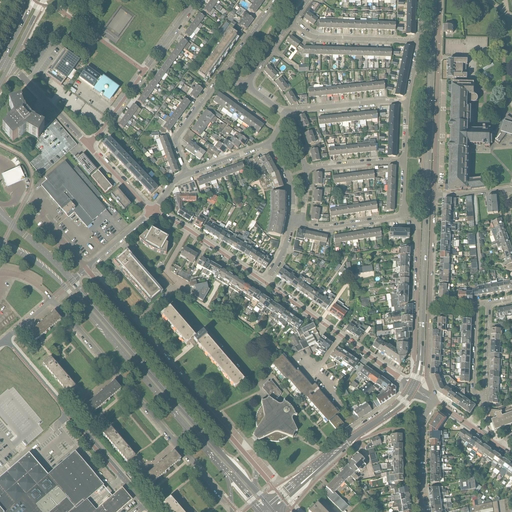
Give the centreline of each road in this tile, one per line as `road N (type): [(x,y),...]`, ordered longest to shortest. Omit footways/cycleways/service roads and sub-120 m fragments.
road 1 (secondary): [(253,488),(72,280)]
road 2 (secondary): [(0,243),(61,281),(190,431)]
road 3 (residential): [(153,511),(6,338)]
road 4 (residential): [(257,468),(133,323)]
road 5 (tertiary): [(427,181),(433,0)]
road 6 (residential): [(433,181),(439,0)]
road 7 (residential): [(88,145),(195,0)]
road 8 (tertiary): [(420,359),(427,181)]
road 9 (residential): [(406,214),(418,233),(418,363)]
road 10 (residential): [(417,40),(316,37),(291,21)]
road 11 (residential): [(133,323),(180,284),(165,271),(188,229)]
road 12 (residential): [(86,268),(22,191),(0,205)]
road 13 (residential): [(286,114),(406,102)]
road 14 (residential): [(186,173),(176,137),(225,70)]
